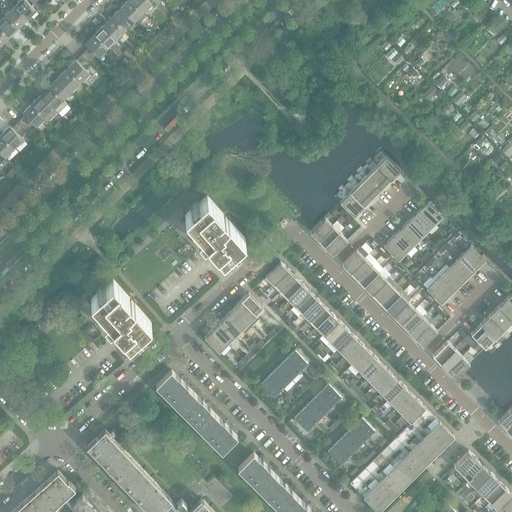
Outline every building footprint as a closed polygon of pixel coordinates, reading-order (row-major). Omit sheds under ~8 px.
[(36,10),(25,0),(20,0),(14,7),(26,19),(36,10)] [(143,12),(130,0),(127,0),(120,7),(134,21),(143,12)] [(150,1),(148,0),(130,0),(143,12),(152,3),(150,1)] [(26,19),(14,7),(5,15),(18,28),(26,19)] [(134,21),(120,7),(112,16),(125,30),(134,21)] [(478,9),(473,15),(480,21),(485,16),(478,9)] [(18,28),(5,15),(0,20),(0,27),(9,36),(18,28)] [(125,30),(112,16),(103,25),(117,39),(125,30)] [(493,23),(488,28),(494,34),(499,29),(493,23)] [(117,39),(103,25),(94,34),(108,47),(117,39)] [(9,36),(0,27),(0,45),(9,36)] [(108,47),(94,34),(85,43),(89,47),(98,56),(99,57),(108,47)] [(408,45),(403,49),(407,53),(411,48),(408,45)] [(397,54),(392,46),(385,51),(390,59),(397,54)] [(98,56),(89,47),(85,51),(94,60),(98,56)] [(94,60),(85,51),(81,55),(90,64),(94,60)] [(398,53),(393,59),(397,63),(402,57),(398,53)] [(90,64),(81,55),(76,60),(85,69),(90,64)] [(419,57),(415,62),(419,66),(424,61),(419,57)] [(85,69),(76,60),(76,59),(67,68),(80,82),(89,73),(85,69)] [(413,66),(406,72),(411,78),(418,72),(413,66)] [(80,82),(67,68),(58,77),(72,91),(80,82)] [(443,75),(435,83),(440,88),(447,79),(443,75)] [(72,91),(58,77),(49,86),(63,99),(72,91)] [(291,98),(274,80),(267,87),(283,105),(291,98)] [(63,99),(49,86),(40,94),(54,108),(63,99)] [(432,86),(424,93),(429,98),(436,90),(432,86)] [(461,92),(453,99),(458,104),(466,96),(461,92)] [(54,108),(40,94),(32,103),(45,117),(54,108)] [(45,117),(32,103),(22,112),(24,115),(34,124),(36,126),(45,117)] [(449,103),(442,110),(447,113),(453,107),(449,103)] [(299,107),(291,114),(300,122),(303,119),(307,115),(299,107)] [(475,111),(469,116),(474,121),(480,116),(475,111)] [(34,124),(24,115),(20,119),(29,128),(34,124)] [(29,128),(20,119),(16,123),(25,132),(29,128)] [(466,120),(457,126),(465,138),(474,131),(466,120)] [(58,121),(53,126),(58,130),(62,125),(58,121)] [(25,132),(16,123),(12,127),(21,137),(25,132)] [(23,139),(21,137),(12,127),(9,125),(0,134),(14,148),(23,139)] [(14,148),(0,134),(0,151),(5,157),(14,148)] [(482,137),(476,143),(480,147),(487,141),(482,137)] [(511,146),(508,142),(501,149),(507,155),(511,149),(511,146)] [(498,153),(492,159),(496,163),(503,157),(498,153)] [(400,170),(386,155),(377,165),(391,179),(400,170)] [(391,179),(377,165),(368,174),(382,188),(391,179)] [(382,188),(368,174),(358,183),(373,197),(382,188)] [(373,197),(358,183),(349,192),(364,206),(373,197)] [(364,206),(349,192),(340,201),(354,216),(364,206)] [(245,238),(228,220),(225,216),(221,219),(219,217),(223,214),(207,195),(185,215),(189,219),(201,233),(198,236),(192,240),(198,247),(207,239),(223,257),(245,238)] [(443,216),(428,201),(420,209),(435,224),(443,216)] [(435,224),(420,209),(413,216),(428,231),(435,224)] [(317,239),(332,224),(325,216),(310,231),(317,239)] [(428,231),(413,216),(406,223),(420,238),(428,231)] [(420,238),(406,223),(398,230),(413,245),(420,238)] [(325,246),(340,231),(332,224),(317,239),(325,246)] [(413,245),(398,230),(391,238),(406,252),(413,245)] [(332,254),(347,239),(340,231),(325,246),(332,254)] [(406,252),(391,238),(384,245),(398,260),(406,252)] [(485,259),(471,244),(463,252),(478,267),(485,259)] [(350,271),(365,257),(357,249),(342,264),(350,271)] [(478,267),(463,252),(456,259),(471,274),(478,267)] [(357,279),(372,264),(365,257),(350,271),(357,279)] [(471,274),(456,259),(449,266),(463,281),(471,274)] [(273,283),(288,268),(280,261),(265,275),(273,283)] [(364,286),(379,271),(372,264),(357,279),(364,286)] [(463,281),(449,266),(441,274),(456,288),(463,281)] [(280,290),(295,275),(288,268),(273,283),(280,290)] [(371,293),(386,278),(379,271),(364,286),(371,293)] [(456,288),(441,274),(434,281),(449,296),(456,288)] [(288,298),(302,283),(295,275),(280,290),(288,298)] [(379,300),(396,283),(389,276),(386,278),(371,293),(379,300)] [(151,321),(134,303),(113,279),(91,298),(107,316),(98,324),(104,330),(113,323),(129,341),(151,321)] [(449,296),(434,281),(426,288),(441,303),(449,296)] [(295,305),(310,290),(302,283),(288,298),(295,305)] [(386,308),(403,290),(396,283),(379,300),(386,308)] [(302,312),(317,297),(310,290),(295,305),(302,312)] [(393,315),(408,300),(411,298),(403,290),(386,308),(393,315)] [(263,307),(249,292),(241,300),(256,315),(263,307)] [(511,301),(507,296),(498,305),(511,319),(511,301)] [(309,319),(324,305),(317,297),(302,312),(309,319)] [(256,315),(241,300),(234,307),(252,325),(259,318),(256,315)] [(400,322),(415,307),(408,300),(393,315),(400,322)] [(316,327),(331,312),(324,305),(309,319),(316,327)] [(511,320),(511,319),(498,305),(489,314),(503,329),(511,320)] [(252,325),(234,307),(226,314),(241,329),(245,332),(252,325)] [(408,329),(422,315),(415,307),(400,322),(408,329)] [(324,334),(338,319),(331,312),(316,327),(324,334)] [(241,329),(226,314),(219,321),(234,336),(241,329)] [(503,329),(489,314),(480,323),(494,338),(503,329)] [(415,337),(430,322),(422,315),(408,329),(415,337)] [(331,341),(346,326),(338,319),(324,334),(331,341)] [(234,336),(219,321),(212,328),(227,343),(234,336)] [(422,344),(437,330),(430,322),(415,337),(422,344)] [(494,338),(480,323),(471,333),(485,347),(494,338)] [(338,348),(353,334),(346,326),(331,341),(338,348)] [(227,343),(212,328),(204,336),(219,351),(227,343)] [(345,356),(360,341),(353,334),(338,348),(345,356)] [(440,362),(455,347),(447,340),(432,354),(440,362)] [(353,363),(367,348),(360,341),(345,356),(353,363)] [(447,369),(462,355),(455,347),(440,362),(447,369)] [(360,370),(375,356),(367,348),(353,363),(360,370)] [(308,362),(299,353),(295,349),(286,357),(300,371),(300,370),(308,362)] [(455,377),(470,362),(462,355),(447,369),(455,377)] [(367,378),(382,363),(375,356),(360,370),(367,378)] [(300,371),(286,357),(278,366),(291,379),(298,371),(299,372),(300,371)] [(374,385),(389,370),(382,363),(367,378),(374,385)] [(291,379),(278,366),(270,374),(283,387),(284,387),(283,386),(291,379)] [(312,366),(308,370),(313,376),(318,372),(312,366)] [(193,392),(171,369),(156,384),(177,406),(193,392)] [(381,392),(396,377),(389,370),(374,385),(381,392)] [(283,387),(270,374),(261,383),(274,395),(282,388),(283,387)] [(389,399),(403,385),(396,377),(381,392),(389,399)] [(341,395),(328,382),(320,391),(333,404),(333,403),(341,395)] [(396,407),(411,392),(403,385),(389,399),(396,407)] [(333,404),(320,391),(311,399),(324,412),(332,405),(333,404)] [(215,414),(206,405),(193,392),(177,406),(200,429),(215,414)] [(403,414),(418,399),(411,392),(396,407),(403,414)] [(324,412),(311,399),(303,408),(316,421),(317,420),(324,412)] [(411,421),(426,407),(418,399),(403,414),(411,421)] [(506,428),(511,421),(511,406),(498,420),(506,428)] [(364,497),(372,489),(379,481),(387,474),(394,466),(402,459),(409,451),(416,444),(424,436),(431,428),(439,420),(426,407),(411,421),(350,482),(357,490),(364,497)] [(316,421),(303,408),(294,416),(307,429),(315,421),(316,422),(316,421)] [(237,436),(228,427),(215,414),(200,429),(222,451),(237,436)] [(375,429),(362,416),(353,425),(367,438),(367,437),(375,429)] [(454,435),(448,429),(439,420),(431,428),(446,443),(454,435)] [(367,438),(353,425),(345,433),(357,446),(365,438),(366,439),(367,438)] [(172,499),(105,428),(86,446),(87,446),(150,511),(157,511),(159,510),(160,511),(177,511),(179,511),(182,508),(187,504),(181,498),(177,502),(174,505),(170,501),(172,499)] [(446,443),(431,428),(424,436),(438,451),(446,443)] [(357,446),(345,433),(337,441),(350,455),(351,454),(350,453),(357,446)] [(438,451),(424,436),(416,444),(431,458),(438,451)] [(350,455),(337,441),(328,450),(341,463),(349,455),(349,456),(350,455)] [(431,458),(416,444),(409,451),(423,466),(431,458)] [(461,472),(476,457),(468,450),(454,465),(461,472)] [(423,466),(409,451),(402,459),(416,473),(423,466)] [(275,474),(267,466),(253,452),(238,467),(260,489),(275,474)] [(468,479),(483,465),(476,457),(461,472),(468,479)] [(416,473),(402,459),(394,466),(408,481),(416,473)] [(476,487),(490,472),(483,465),(468,479),(476,487)] [(408,481),(394,466),(387,474),(401,488),(408,481)] [(46,511),(75,487),(70,481),(68,480),(57,469),(58,470),(9,511),(46,511)] [(480,496),(483,494),(498,479),(490,472),(476,487),(473,489),(480,496)] [(297,496),(289,488),(275,474),(260,489),(282,511),(297,496)] [(401,488),(387,474),(379,481),(393,495),(401,488)] [(490,501),(505,486),(498,479),(483,494),(490,501)] [(393,495),(379,481),(372,489),(386,503),(393,495)] [(497,508),(511,494),(505,486),(490,501),(497,508)] [(386,503),(372,489),(364,497),(378,511),(386,503)] [(100,511),(97,507),(94,503),(91,499),(86,496),(82,493),(72,501),(78,508),(76,510),(76,511),(100,511)] [(500,511),(507,511),(511,508),(511,493),(511,494),(497,508),(500,511)] [(312,511),(311,510),(297,496),(282,511),(312,511)] [(215,511),(203,499),(197,504),(198,504),(196,506),(196,507),(195,508),(191,505),(183,511),(215,511)] [(457,511),(448,503),(439,511),(457,511)]
